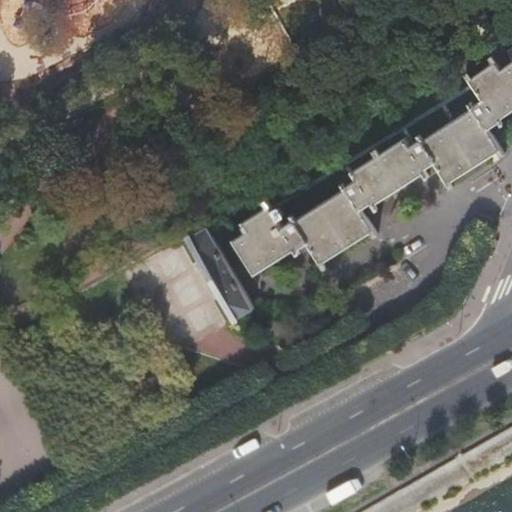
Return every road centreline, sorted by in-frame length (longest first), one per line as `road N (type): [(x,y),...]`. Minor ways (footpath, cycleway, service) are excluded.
road 1 (primary): [(500,335),(170,511)]
road 2 (primary): [(247,511),(511,369)]
